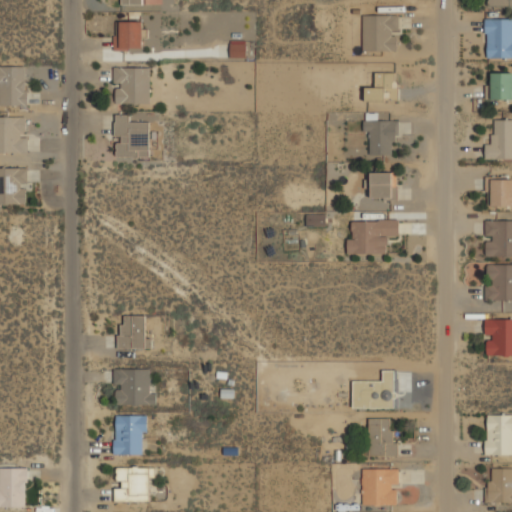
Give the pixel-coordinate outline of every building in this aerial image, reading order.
[(144,0),(121,0),(121,9),(144,9),(144,0)] [(363,14),(363,50),(399,50),(399,14),(363,14)] [(486,57),(511,57),(511,18),(486,18),(486,57)] [(144,49),(144,20),(119,20),(119,49),(144,49)] [(245,56),(245,42),(231,42),(231,56),(245,56)] [(0,104),(28,104),(28,64),(0,64),(0,104)] [(150,66),(114,66),(114,103),(150,103),(150,66)] [(398,99),(398,71),(375,71),(375,86),(366,86),(366,99),(398,99)] [(511,98),(511,71),(491,71),(491,98),(511,98)] [(149,156),(149,121),(129,121),(129,113),(116,113),(116,156),(149,156)] [(0,152),(28,152),(27,115),(0,115),(0,152)] [(485,157),(511,157),(511,118),(495,118),(495,139),(485,139),(485,157)] [(395,119),(363,119),(363,131),(369,131),(369,153),(395,153),(395,119)] [(0,166),(0,203),(28,203),(28,166),(0,166)] [(371,197),(397,197),(397,171),(371,171),(371,197)] [(511,177),(486,177),(486,206),(511,206),(511,177)] [(307,225),(326,225),(326,213),(307,213),(307,225)] [(348,219),(347,253),(388,253),(389,235),(399,236),(399,219),(348,219)] [(485,256),(511,256),(511,219),(485,219),(485,256)] [(485,300),(511,300),(511,263),(485,263),(485,300)] [(118,348),(150,348),(150,338),(145,338),(145,314),(125,314),(125,323),(118,323),(118,348)] [(511,356),(511,318),(485,318),(485,356),(511,356)] [(153,405),(153,367),(114,367),(114,405),(153,405)] [(146,454),(145,413),(115,414),(115,454),(146,454)] [(511,413),(485,413),(485,455),(511,455),(511,413)] [(369,455),(411,455),(411,440),(392,440),(392,417),(369,417),(369,455)] [(0,506),(28,506),(28,466),(0,466),(0,506)] [(115,500),(150,500),(150,466),(115,466),(115,500)] [(488,501),(511,501),(511,467),(488,467),(488,501)] [(362,504),(399,504),(399,468),(362,468),(362,504)]
